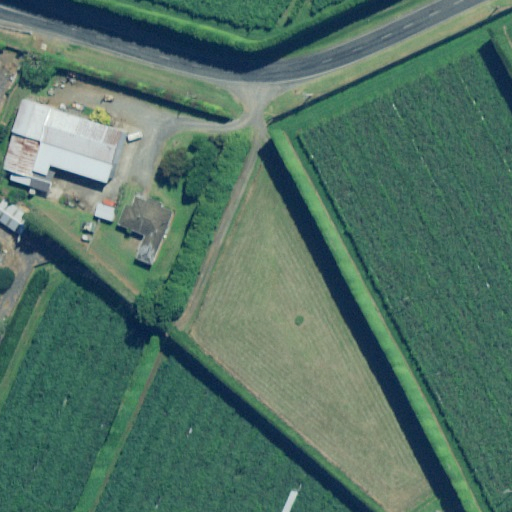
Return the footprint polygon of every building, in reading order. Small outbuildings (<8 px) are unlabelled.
[(0,106),(12,79),(0,74),(0,106)] [(131,133),(30,100),(7,168),(17,171),(15,180),(33,186),(38,170),(54,175),(57,165),(114,183),(131,133)] [(182,214),(174,211),(140,197),(136,207),(130,205),(122,225),(149,236),(139,259),(150,263),(160,267),(182,214)] [(35,220),(8,200),(0,211),(0,219),(24,236),(35,220)] [(118,210),(101,204),(97,216),(114,222),(118,210)]
